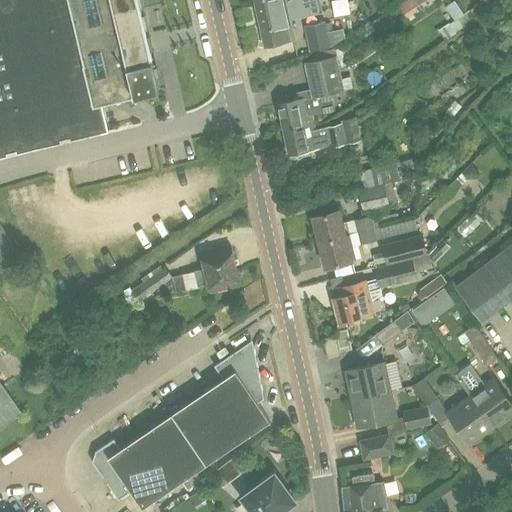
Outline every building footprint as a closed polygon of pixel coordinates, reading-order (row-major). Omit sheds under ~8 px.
[(0,0),(0,156),(109,130),(103,102),(160,90),(137,0),(0,0)] [(319,0),(254,0),(264,45),(295,38),(291,18),(322,11),(319,0)] [(410,0),(401,6),(408,16),(434,0),(410,0)] [(440,30),(446,40),(483,16),(477,6),(464,14),(456,2),(446,8),(455,21),(440,30)] [(305,26),(311,52),(333,48),(327,21),(305,26)] [(341,30),(330,32),(333,46),(343,39),(341,30)] [(278,104),(283,129),(314,123),(312,114),(336,109),(332,94),(344,91),(337,56),(305,62),(310,89),(296,93),(297,100),(278,104)] [(315,130),(314,123),(283,129),(289,154),(319,147),(330,145),(331,147),(362,141),(358,117),(342,120),(342,123),(315,130)] [(407,177),(405,171),(405,168),(417,165),(416,158),(356,172),(360,188),(407,177)] [(479,173),(471,164),(462,171),(468,178),(473,178),(479,173)] [(393,184),(384,186),(388,203),(396,201),(393,184)] [(388,203),(384,186),(362,191),(366,208),(388,203)] [(489,209),(502,223),(511,213),(511,205),(503,196),(489,209)] [(375,227),(381,226),(378,214),(343,223),(339,210),(313,216),(319,241),(375,227)] [(0,223),(0,272),(24,258),(2,223),(0,223)] [(395,234),(393,223),(381,226),(384,237),(395,234)] [(378,240),(378,239),(375,227),(319,241),(326,266),(333,264),(352,260),(360,258),(356,243),(360,242),(361,245),(378,240)] [(383,244),(387,265),(413,258),(426,254),(422,235),(383,244)] [(443,240),(429,254),(431,262),(436,257),(437,258),(449,246),(443,240)] [(482,320),(511,297),(511,243),(505,249),(456,286),(482,320)] [(202,253),(206,268),(209,283),(211,291),(227,287),(226,282),(239,279),(231,246),(202,253)] [(431,262),(429,254),(426,254),(413,258),(416,270),(432,266),(431,262)] [(413,258),(387,265),(375,268),(377,278),(380,287),(418,279),(416,270),(413,258)] [(144,281),(132,290),(139,302),(173,277),(166,266),(162,269),(161,266),(142,279),(144,281)] [(209,283),(206,268),(173,277),(177,292),(186,290),(186,288),(209,283)] [(339,321),(340,321),(349,319),(351,318),(352,321),(361,319),(360,316),(363,315),(363,316),(374,313),(371,300),(381,294),(380,287),(377,278),(366,281),(344,286),(346,295),(333,298),(339,321)] [(430,292),(425,285),(421,287),(419,289),(416,293),(416,296),(419,299),(426,294),(430,292)] [(437,315),(453,304),(443,290),(427,301),(437,315)] [(410,310),(395,321),(402,331),(417,320),(410,310)] [(402,331),(395,321),(383,329),(376,335),(383,345),(402,331)] [(487,366),(498,359),(475,325),(464,332),(487,366)] [(350,345),(347,331),(336,333),(337,336),(338,343),(339,347),(350,345)] [(338,343),(337,336),(323,339),(328,359),(341,357),(339,347),(338,343)] [(139,359),(148,354),(144,340),(135,341),(139,359)] [(224,379),(173,414),(207,465),(271,421),(259,402),(265,398),(253,340),(215,366),(224,379)] [(78,347),(69,354),(82,372),(90,366),(78,347)] [(399,386),(419,381),(414,361),(394,365),(399,386)] [(383,393),(391,391),(385,362),(383,363),(346,371),(352,399),(383,393)] [(454,373),(470,395),(493,428),(511,414),(511,404),(493,378),(485,385),(469,363),(454,373)] [(424,378),(414,386),(427,405),(438,397),(424,378)] [(0,427),(22,412),(0,381),(0,427)] [(278,391),(267,396),(273,409),(284,404),(278,391)] [(397,418),(391,391),(383,393),(352,399),(358,426),(383,421),(386,420),(397,418)] [(493,428),(470,395),(448,411),(451,415),(471,444),(493,428)] [(405,416),(408,429),(432,424),(428,406),(403,411),(405,416)] [(207,465),(173,414),(122,449),(115,439),(97,451),(94,462),(120,500),(133,491),(144,508),(207,465)] [(438,447),(449,439),(438,424),(427,432),(438,447)] [(360,441),(364,460),(393,454),(389,435),(360,441)] [(243,498),(253,511),(282,511),(296,502),(275,474),(243,498)] [(382,511),(383,508),(387,507),(384,482),(383,482),(375,483),(374,474),(364,475),(353,477),(353,486),(342,487),(344,511),(382,511)] [(191,495),(197,505),(206,499),(199,489),(191,495)] [(178,491),(168,500),(177,510),(187,501),(178,491)]
